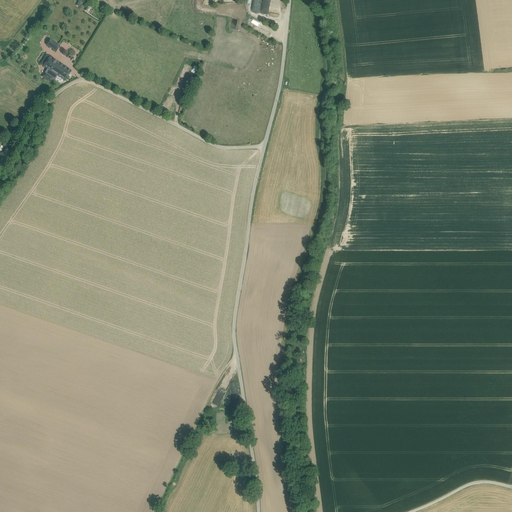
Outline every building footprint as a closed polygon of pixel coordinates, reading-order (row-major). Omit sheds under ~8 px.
[(260,10),(260,0),(252,0),(251,9),(260,10)] [(60,46),(50,39),(46,45),(56,52),(60,46)] [(43,67),(50,57),(47,55),(40,65),(43,67)] [(50,57),(43,67),(47,69),(57,76),(65,81),(71,71),(50,57)] [(190,87),(197,69),(184,64),(177,82),(190,87)] [(45,73),(53,78),(55,80),(57,76),(47,69),(45,72),(45,73)] [(53,78),(45,73),(42,77),(50,82),(53,78)] [(233,397),(238,395),(236,382),(230,383),(233,397)]
